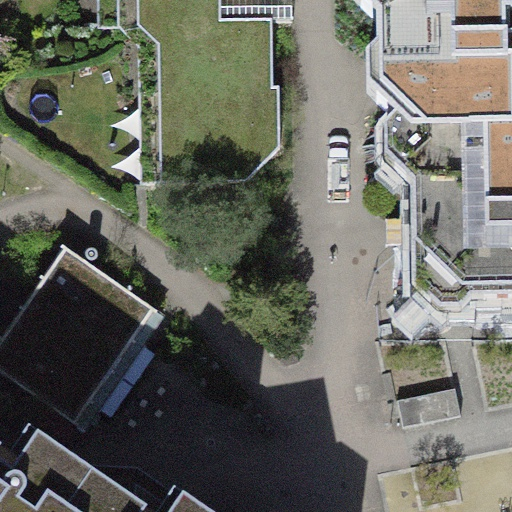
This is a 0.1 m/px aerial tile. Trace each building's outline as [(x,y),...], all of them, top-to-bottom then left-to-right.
[(117,37),(221,34),(220,10),(254,10),(254,0),(89,0),(89,37),(117,37)] [(511,25),(511,0),(352,0),(377,25),(377,53),(367,63),(368,96),(392,120),(511,118),(511,45),(505,45),(505,25),(511,25)] [(221,34),(117,37),(120,188),(244,188),(276,156),(279,99),(269,97),(270,34),(221,34)] [(511,118),(392,120),(395,123),(385,133),(386,165),(410,190),(412,291),(440,316),(461,316),(471,305),(511,304),(511,118)] [(159,326),(73,268),(0,375),(0,390),(80,444),(121,382),(159,326)] [(0,511),(219,511),(185,487),(172,511),(149,511),(153,501),(98,461),(49,426),(21,466),(6,459),(9,440),(0,434),(0,511)]
